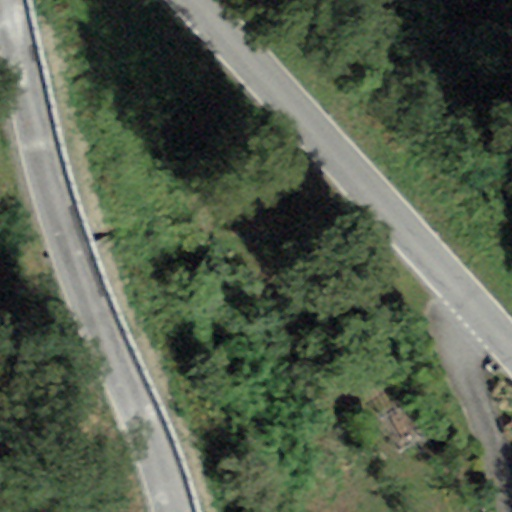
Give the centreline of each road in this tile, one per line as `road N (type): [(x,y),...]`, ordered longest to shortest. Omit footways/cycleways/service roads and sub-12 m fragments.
road 1 (tertiary): [(3,0),(43,182),(170,511)]
road 2 (tertiary): [(511,349),(194,0)]
